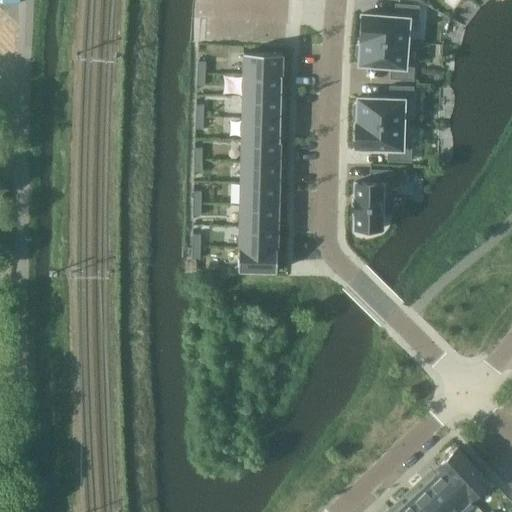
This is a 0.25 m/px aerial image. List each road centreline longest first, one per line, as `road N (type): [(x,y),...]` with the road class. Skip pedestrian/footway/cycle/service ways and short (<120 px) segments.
road 1 (unclassified): [(24,511),(25,0)]
road 2 (residential): [(336,0),(325,203),(330,251),(467,390)]
road 3 (residential): [(467,390),(336,511)]
